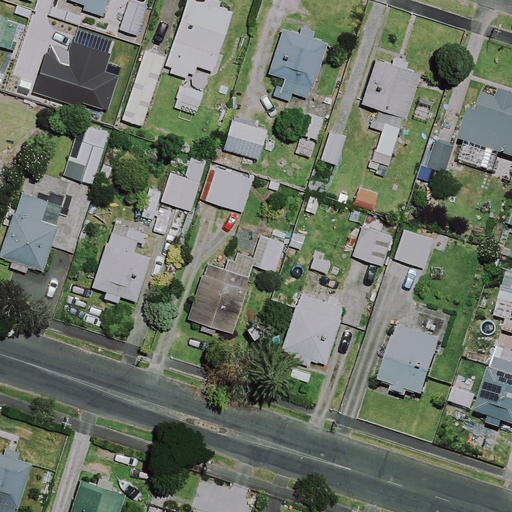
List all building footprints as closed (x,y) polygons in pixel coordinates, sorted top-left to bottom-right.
[(108,0),(68,0),(85,6),(84,9),(104,16),(108,0)] [(232,11),(198,0),(187,0),(164,71),(187,78),(191,64),(212,71),(232,11)] [(147,8),(131,2),(121,29),(137,35),(147,8)] [(18,26),(0,20),(0,45),(10,49),(18,26)] [(286,78),(282,88),(275,86),(272,95),(279,98),(287,100),(290,92),(307,97),(326,43),(284,29),(269,73),(286,78)] [(164,57),(144,50),(121,119),(141,126),(164,57)] [(397,134),(400,135),(420,74),(375,59),(361,103),(368,105),(365,113),(372,115),(369,125),(382,129),(375,151),(390,156),(397,134)] [(118,82),(71,65),(62,91),(108,108),(118,82)] [(203,93),(180,86),(176,100),(199,107),(203,93)] [(511,96),(495,91),(492,99),(478,95),(462,142),(511,158),(511,96)] [(322,121),(306,115),(299,134),(316,140),(322,121)] [(266,131),(232,119),(223,148),(256,159),(266,131)] [(140,129),(116,120),(112,130),(136,139),(140,129)] [(112,133),(88,124),(76,157),(72,156),(65,175),(94,185),(112,133)] [(345,136),(329,131),(320,159),(336,165),(345,136)] [(453,147),(434,141),(426,167),(444,173),(453,147)] [(189,210),(204,165),(189,160),(183,178),(170,173),(161,201),(189,210)] [(252,179),(211,167),(201,199),(242,212),(252,179)] [(161,193),(150,190),(141,216),(152,219),(161,193)] [(21,194),(0,248),(0,252),(11,257),(8,266),(24,272),(27,266),(41,271),(58,228),(39,221),(46,204),(21,194)] [(267,221),(244,214),(241,226),(263,233),(267,221)] [(136,301),(149,257),(135,253),(141,233),(113,225),(94,287),(106,291),(104,298),(118,303),(120,296),(136,301)] [(391,235),(360,226),(351,256),(382,265),(391,235)] [(435,241),(403,231),(394,258),(426,269),(435,241)] [(284,244),(269,239),(259,267),(274,272),(284,244)] [(313,256),(309,270),(328,275),(332,261),(313,256)] [(250,279),(209,264),(189,319),(230,334),(250,279)] [(511,310),(511,271),(508,270),(493,316),(509,321),(511,310)] [(300,295),(281,350),(293,354),(291,359),(307,365),(310,358),(323,363),(342,310),(300,295)] [(397,329),(379,383),(393,388),(391,393),(405,398),(407,393),(420,397),(439,343),(397,329)] [(511,364),(492,359),(475,415),(490,419),(488,426),(499,430),(501,423),(511,425),(511,364)] [(15,511),(32,464),(0,452),(0,511),(15,511)] [(119,511),(124,495),(82,482),(72,511),(119,511)]
